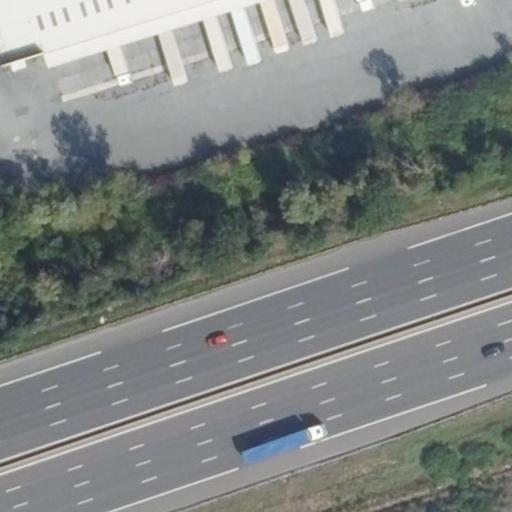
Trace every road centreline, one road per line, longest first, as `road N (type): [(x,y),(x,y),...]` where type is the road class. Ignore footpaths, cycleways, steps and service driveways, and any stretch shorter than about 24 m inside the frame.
road 1 (motorway): [(511,249),(0,422)]
road 2 (residential): [(0,157),(57,159),(511,20)]
road 3 (motorway): [(9,511),(511,341)]
